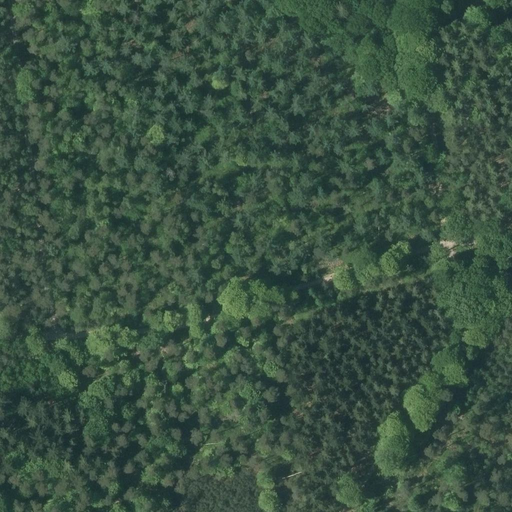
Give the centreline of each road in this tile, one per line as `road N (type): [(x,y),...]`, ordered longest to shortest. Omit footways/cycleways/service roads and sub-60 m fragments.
road 1 (track): [(511,231),(445,242),(210,317),(0,343)]
road 2 (track): [(51,337),(3,0)]
road 3 (track): [(511,285),(341,511)]
road 4 (track): [(415,0),(445,242)]
